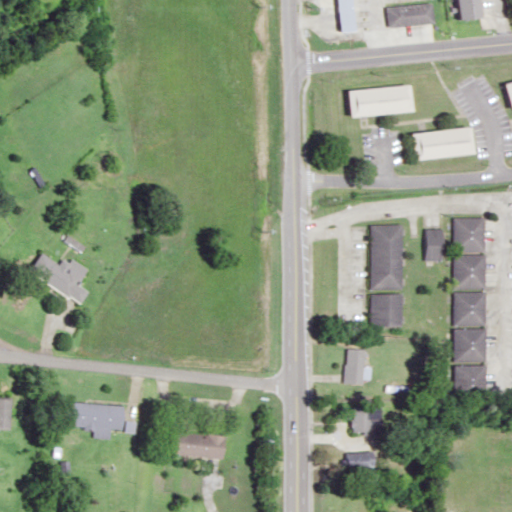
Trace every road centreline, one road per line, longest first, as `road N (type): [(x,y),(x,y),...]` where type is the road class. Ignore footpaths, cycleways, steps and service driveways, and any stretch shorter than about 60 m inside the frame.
road 1 (secondary): [(296,511),(281,0)]
road 2 (residential): [(294,385),(0,354)]
road 3 (residential): [(285,64),(511,42)]
